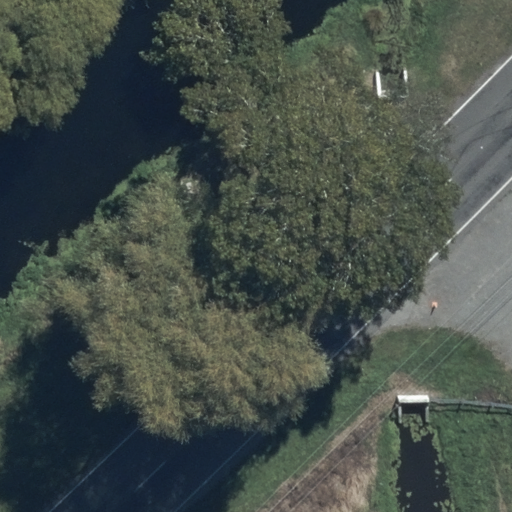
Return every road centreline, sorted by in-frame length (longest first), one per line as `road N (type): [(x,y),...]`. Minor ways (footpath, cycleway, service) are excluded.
road 1 (tertiary): [(511,116),(119,511)]
road 2 (track): [(420,208),(511,325)]
